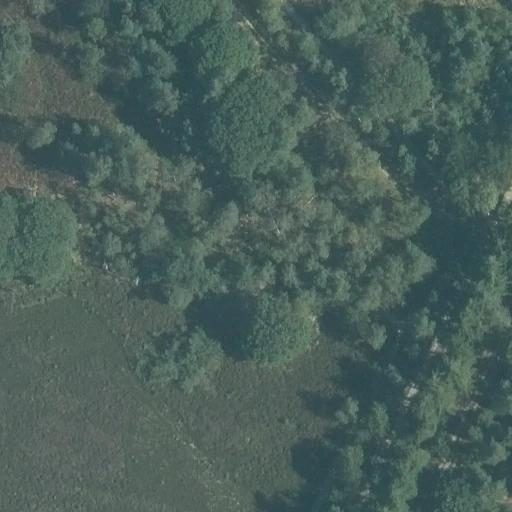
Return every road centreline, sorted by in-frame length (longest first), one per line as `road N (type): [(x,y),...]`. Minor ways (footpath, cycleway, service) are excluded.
road 1 (track): [(314,511),(452,220)]
road 2 (track): [(230,0),(404,188),(452,220)]
road 3 (track): [(511,321),(422,511)]
